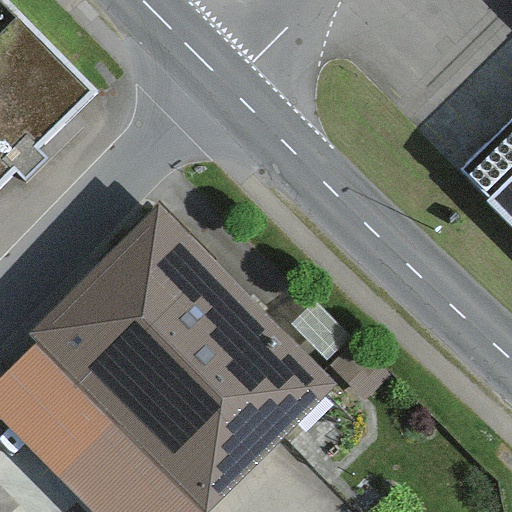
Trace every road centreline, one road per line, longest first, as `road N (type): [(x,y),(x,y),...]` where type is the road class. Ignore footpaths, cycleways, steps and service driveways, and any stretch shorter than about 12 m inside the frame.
road 1 (primary): [(235,96),(511,364)]
road 2 (primary): [(141,0),(235,96)]
road 3 (unclassified): [(235,96),(313,0)]
